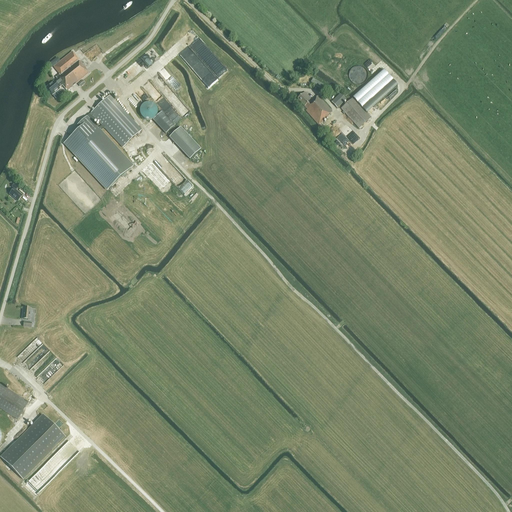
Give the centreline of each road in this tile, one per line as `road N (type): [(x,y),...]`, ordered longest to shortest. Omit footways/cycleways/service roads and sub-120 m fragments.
road 1 (track): [(147,131),(508,511)]
road 2 (unclassified): [(0,318),(55,124),(148,39),(173,0)]
road 3 (track): [(341,118),(360,133),(476,0)]
road 4 (track): [(162,511),(25,379)]
